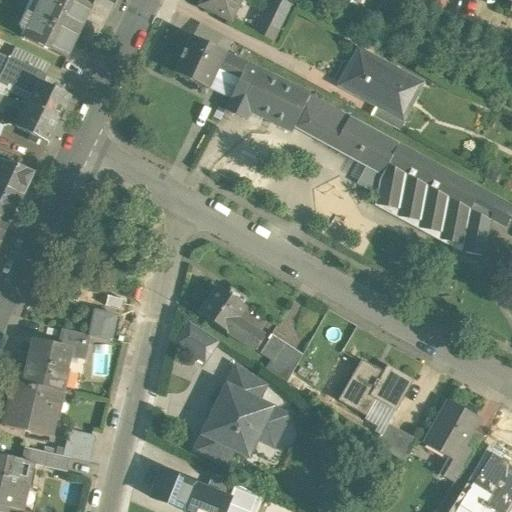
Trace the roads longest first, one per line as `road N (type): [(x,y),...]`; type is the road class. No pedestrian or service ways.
road 1 (residential): [(179,200),(511,385)]
road 2 (residential): [(109,511),(179,200)]
road 3 (residential): [(77,146),(0,307)]
road 4 (residential): [(145,0),(77,146)]
